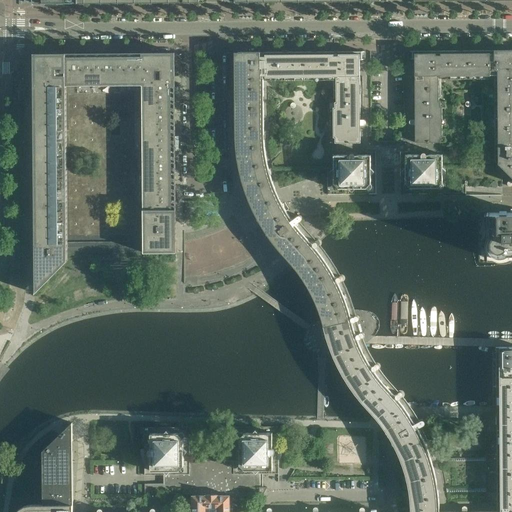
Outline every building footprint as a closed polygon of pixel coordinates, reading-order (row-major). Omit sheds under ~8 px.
[(442,137),(442,107),(441,107),(440,107),(440,103),(440,102),(439,102),(439,76),(441,76),(490,76),(494,75),(495,161),(504,170),(511,178),(511,50),(494,50),(494,61),(490,61),(490,51),(440,51),(440,60),(436,60),(436,51),(411,51),(411,59),(415,59),(415,85),(417,85),(417,94),(415,94),(415,113),(418,113),(418,120),(415,120),(415,125),(418,125),(418,129),(418,131),(415,131),(415,143),(441,143),(441,141),(440,141),(440,137),(442,137)] [(65,253),(64,81),(143,80),(145,245),(173,243),(173,52),(33,51),(37,277),(65,253)] [(276,190),(272,181),(269,170),(267,164),(266,155),(265,146),(263,79),(263,77),(265,76),(265,77),(336,77),(336,103),(335,103),(335,108),(333,108),(333,138),(335,138),(335,143),(360,143),(360,132),(357,132),(357,125),(360,125),(360,120),(357,120),(357,114),(360,114),(360,94),(358,94),(358,85),(360,85),(360,60),(363,60),(363,52),(339,52),(339,61),(334,61),(334,52),(265,52),(265,61),(260,61),(260,52),(238,52),(239,124),(239,139),(240,149),(241,159),(243,169),(245,177),(248,189),(251,198),(252,199),(254,203),(281,202),(280,199),(276,190)] [(446,171),(442,168),(442,155),(429,155),(429,152),(430,152),(430,151),(426,151),(426,155),(421,155),(421,152),(418,152),(418,155),(405,155),(405,168),(402,171),(405,175),(405,183),(406,183),(410,187),(410,188),(438,188),(438,187),(442,183),(443,183),(442,175),(446,171)] [(374,172),(371,168),(371,155),(358,155),(358,153),(358,152),(354,152),(355,155),(350,155),(350,152),(346,152),(346,153),(346,155),(334,155),(334,169),(330,172),(334,175),(334,184),(335,184),(339,188),(338,188),(366,188),(366,187),(370,183),(370,184),(371,184),(371,175),(374,172)] [(311,285),(319,300),(322,308),(325,317),(326,320),(326,322),(325,323),(324,323),(324,324),(323,325),(323,326),(324,327),(324,328),(325,328),(325,329),(326,329),(327,329),(331,343),(330,343),(330,344),(329,345),(329,346),(329,347),(330,347),(330,348),(331,349),(332,349),(333,349),(335,349),(335,351),(337,355),(342,365),(347,374),(358,391),(363,397),(379,416),(383,421),(388,428),(392,434),(391,435),(395,440),(399,448),(403,456),(406,464),(409,473),(411,482),(412,491),(413,500),(414,509),(439,508),(439,507),(439,497),(438,489),(437,484),(435,477),(433,466),(430,456),(427,449),(425,444),(422,437),(418,428),(424,425),(425,424),(425,423),(425,422),(425,421),(424,421),(424,420),(423,420),(422,420),(421,420),(419,421),(417,419),(413,421),(409,414),(403,406),(399,400),(382,381),(378,377),(368,361),(364,354),(360,346),(359,343),(358,340),(363,339),(363,338),(364,338),(364,337),(365,336),(365,335),(364,334),(364,333),(363,333),(364,331),(364,329),(364,327),(363,324),(362,322),(361,321),(359,320),(360,319),(360,318),(359,317),(359,316),(358,316),(358,315),(357,315),(356,315),(355,315),(350,316),(349,313),(349,310),(345,300),(341,290),(333,272),(321,254),(314,246),(306,238),(301,232),(297,227),(301,224),(300,222),(301,221),(302,220),(302,219),(302,218),(302,217),(301,216),(300,215),(299,215),(298,216),(297,216),(292,220),(287,213),(283,206),(281,202),(254,203),(256,208),(262,219),(266,227),(272,235),(276,241),(277,241),(282,248),(288,254),(295,262),(301,269),(311,285)] [(511,209),(510,213),(487,213),(487,258),(500,258),(500,260),(507,260),(507,258),(511,257),(511,209)] [(389,294),(388,335),(396,336),(397,294),(389,294)] [(401,296),(400,336),(408,336),(409,296),(401,296)] [(511,503),(511,346),(497,347),(497,346),(495,346),(495,412),(496,503),(500,503),(511,503)] [(73,511),(73,464),(72,423),(58,436),(59,437),(44,451),(44,505),(32,505),(25,506),(19,510),(17,511),(73,511)] [(190,475),(189,433),(189,432),(188,431),(188,430),(187,429),(186,428),(185,428),(184,428),(184,427),(144,428),(145,475),(190,475)] [(279,474),(278,449),(278,427),(238,427),(237,428),(236,428),(235,429),(234,430),(234,431),(234,432),(233,432),(233,474),(279,474)] [(230,511),(230,495),(218,495),(205,495),(205,496),(192,496),(192,511),(230,511)] [(511,511),(511,503),(500,503),(500,511),(455,511),(440,511),(439,511),(439,508),(414,509),(414,511),(511,511)]
